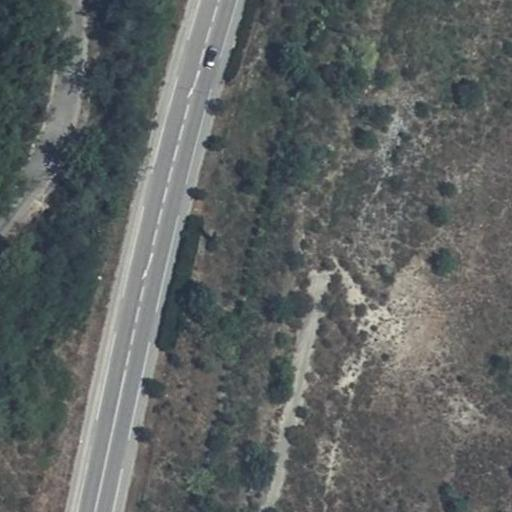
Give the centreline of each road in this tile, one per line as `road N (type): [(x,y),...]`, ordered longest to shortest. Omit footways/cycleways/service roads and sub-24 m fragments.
road 1 (primary): [(221,0),(98,511)]
road 2 (unclassified): [(0,235),(49,166),(73,105),(77,0)]
